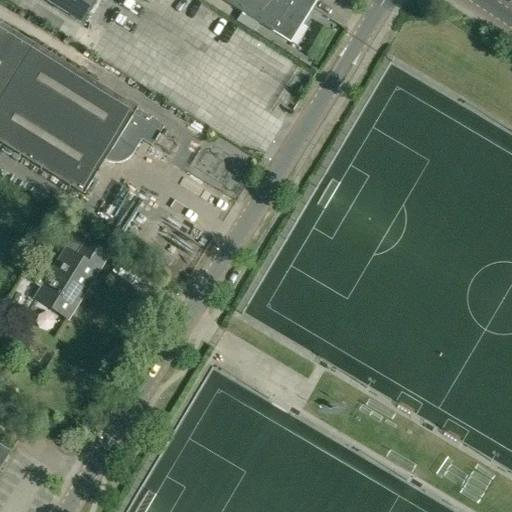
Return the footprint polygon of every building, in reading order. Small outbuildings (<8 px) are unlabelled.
[(47,0),(83,22),(97,0),(145,0),(148,2),(149,0),(47,0)] [(222,0),(291,42),(317,0),(222,0)] [(0,142),(84,195),(106,160),(109,162),(113,163),(116,163),(120,163),(123,162),(126,160),(129,158),(132,156),(134,153),(142,140),(152,146),(163,128),(164,125),(0,24),(0,142)] [(34,284),(42,289),(36,299),(66,319),(98,269),(100,270),(109,256),(86,241),(75,234),(66,249),(68,251),(54,272),(45,267),(34,284)] [(0,468),(10,453),(0,446),(0,468)]
